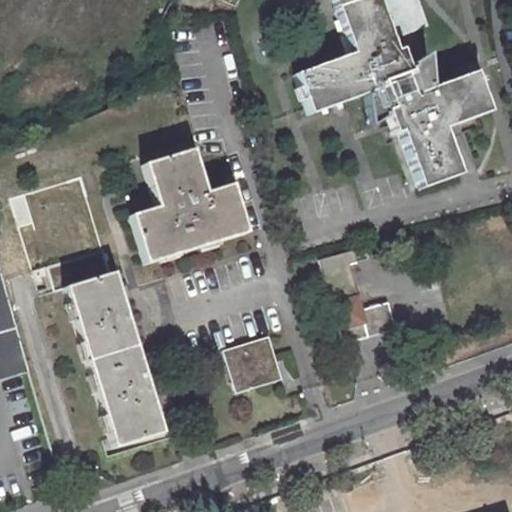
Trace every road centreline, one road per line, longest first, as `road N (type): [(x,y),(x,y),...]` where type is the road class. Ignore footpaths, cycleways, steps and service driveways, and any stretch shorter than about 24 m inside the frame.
road 1 (residential): [(511,369),(100,511)]
road 2 (unknown): [(299,295),(236,42)]
road 3 (unknown): [(337,430),(299,295)]
